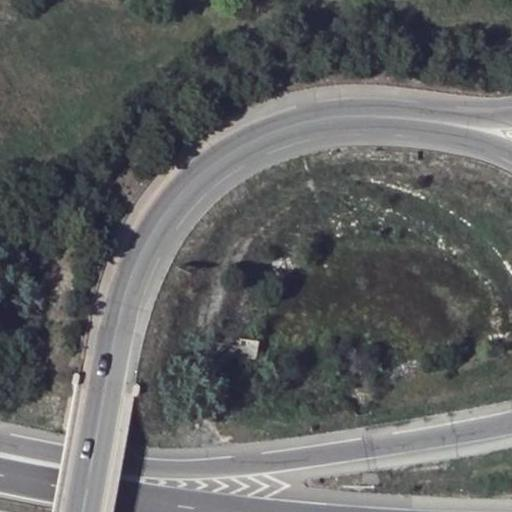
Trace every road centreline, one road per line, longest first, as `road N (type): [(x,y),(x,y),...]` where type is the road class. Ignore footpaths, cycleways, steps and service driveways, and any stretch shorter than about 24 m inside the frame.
road 1 (secondary): [(79,511),(125,286),(176,196),(227,152),(299,123),(494,124)]
road 2 (motorway): [(511,426),(223,469),(0,445)]
road 3 (motorway): [(228,511),(0,476)]
